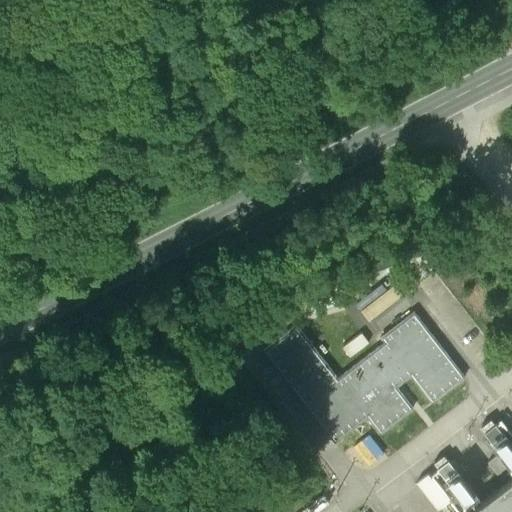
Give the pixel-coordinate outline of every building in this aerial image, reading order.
[(418,282),(403,262),(390,272),(405,292),(418,282)] [(400,295),(393,285),(360,312),(368,321),(400,295)] [(296,327),(262,354),(334,444),(367,418),(380,434),(413,408),(396,387),(410,376),(430,402),(464,376),(413,312),(380,337),(384,342),(337,379),(296,327)] [(470,511),(469,511),(511,511),(511,445),(502,433),(491,441),(511,467),(511,478),(481,502),(455,470),(444,478),(470,511)] [(450,501),(428,474),(416,483),(438,510),(450,501)] [(322,499),(306,511),(321,511),(328,507),(322,499)]
